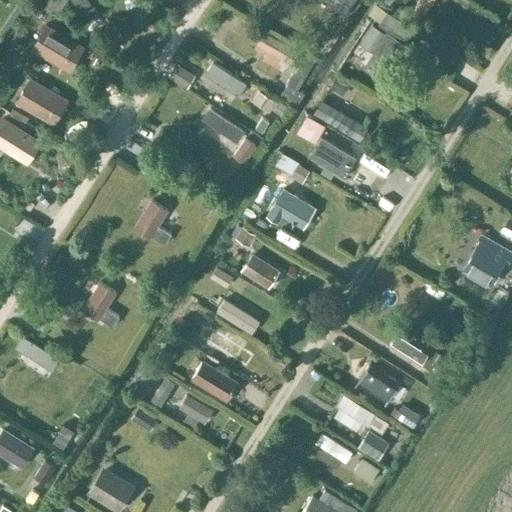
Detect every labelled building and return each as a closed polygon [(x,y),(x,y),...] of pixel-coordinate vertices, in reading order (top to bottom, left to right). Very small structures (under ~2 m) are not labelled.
[(95,0),(75,0),(87,17),(100,7),(95,0)] [(168,0),(168,1),(186,10),(191,0),(168,0)] [(330,0),(341,9),(349,0),(330,0)] [(414,0),(410,7),(423,15),(432,0),(414,0)] [(79,43),(46,24),(32,49),(65,68),(79,43)] [(298,50),(263,30),(253,47),(265,53),(262,60),(282,71),(284,67),(292,71),(286,82),(287,83),(279,95),(295,106),(303,94),(296,90),(314,61),(298,51),(298,50)] [(184,83),(192,70),(173,58),(165,71),(184,83)] [(455,70),(474,83),(481,72),(463,59),(455,70)] [(215,60),(206,73),(238,93),(247,80),(215,60)] [(0,101),(1,102),(14,82),(4,75),(0,81),(0,101)] [(64,96),(32,77),(17,102),(49,121),(64,96)] [(248,98),(267,109),(275,94),(256,84),(248,98)] [(326,96),(317,110),(361,138),(370,123),(326,96)] [(209,105),(202,118),(238,140),(246,127),(209,105)] [(0,122),(0,145),(25,161),(38,140),(3,118),(0,122)] [(359,155),(324,134),(311,156),(346,177),(359,155)] [(282,146),(274,156),(297,176),(305,167),(282,146)] [(267,215),(277,221),(282,214),(302,227),(310,214),(289,202),(297,190),(286,183),(267,215)] [(168,210),(150,198),(133,227),(150,238),(152,235),(164,243),(171,233),(158,226),(168,210)] [(511,217),(508,216),(498,233),(511,241),(511,217)] [(511,254),(511,253),(496,244),(490,254),(477,247),(464,269),(489,283),(501,262),(506,265),(511,254)] [(278,272),(251,255),(242,269),(269,287),(278,272)] [(106,307),(115,292),(102,283),(85,311),(98,319),(99,318),(113,326),(119,316),(106,307)] [(198,283),(193,290),(207,302),(213,295),(198,283)] [(263,315),(228,294),(218,310),(253,331),(263,315)] [(190,300),(181,314),(203,327),(211,313),(190,300)] [(431,344),(400,324),(387,344),(419,364),(419,363),(429,369),(440,352),(430,346),(431,344)] [(242,343),(209,325),(198,345),(231,363),(242,343)] [(373,357),(354,387),(355,387),(359,380),(389,399),(400,382),(370,363),(373,357)] [(192,377),(226,398),(236,383),(202,361),(192,377)] [(160,403),(176,380),(164,372),(148,394),(160,403)] [(0,398),(13,406),(20,394),(0,382),(0,398)] [(189,390),(181,405),(209,421),(217,407),(189,390)] [(391,419),(345,390),(325,421),(356,441),(368,421),(384,431),(391,419)] [(395,418),(413,429),(421,417),(403,405),(395,418)] [(60,423),(54,433),(65,441),(72,430),(60,423)] [(34,447),(2,427),(0,430),(0,454),(21,468),(34,447)] [(364,456),(356,469),(376,481),(384,468),(364,456)] [(34,477),(54,478),(55,460),(35,459),(34,477)] [(103,471),(91,491),(116,507),(129,486),(103,471)] [(22,497),(32,503),(39,491),(29,485),(22,497)] [(301,511),(340,511),(346,503),(328,492),(322,502),(311,495),(301,511)]
